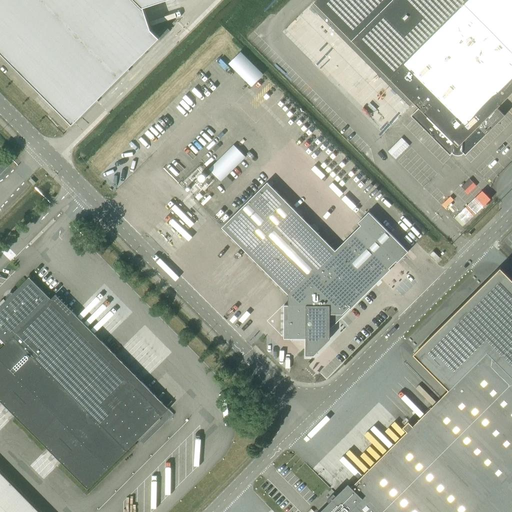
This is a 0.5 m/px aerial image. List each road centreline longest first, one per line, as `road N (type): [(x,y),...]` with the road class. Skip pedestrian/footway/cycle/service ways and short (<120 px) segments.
road 1 (tertiary): [(306,416),(0,104)]
road 2 (unknown): [(114,219),(161,143),(195,105),(229,89),(335,181)]
road 3 (tertiary): [(306,416),(511,214)]
road 4 (unknown): [(96,511),(201,399)]
road 5 (unclassified): [(306,416),(210,511)]
